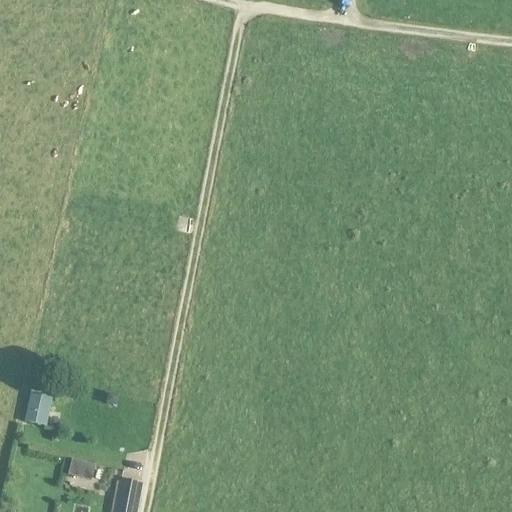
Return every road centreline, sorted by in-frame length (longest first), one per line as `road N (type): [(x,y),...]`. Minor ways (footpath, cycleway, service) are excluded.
road 1 (track): [(244,7),(152,467)]
road 2 (track): [(511,45),(343,21)]
